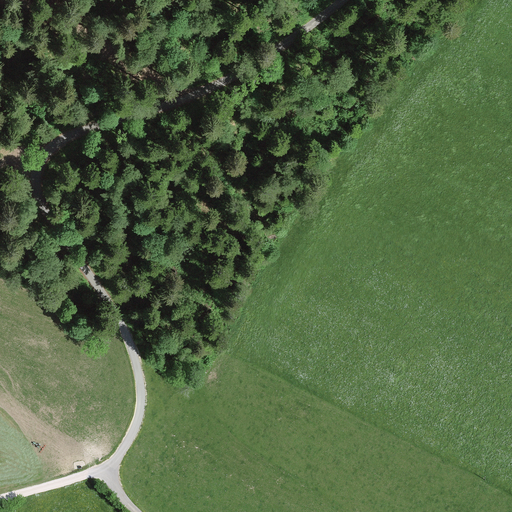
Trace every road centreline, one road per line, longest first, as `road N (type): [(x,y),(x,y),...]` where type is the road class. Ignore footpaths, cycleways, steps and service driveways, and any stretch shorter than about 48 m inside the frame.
road 1 (unclassified): [(343,0),(217,85),(70,135),(37,163),(45,209),(134,356),(141,398),(132,432)]
road 2 (track): [(184,99),(115,36),(43,0)]
